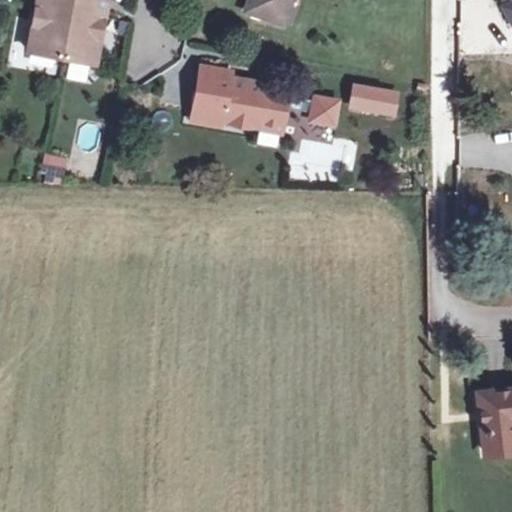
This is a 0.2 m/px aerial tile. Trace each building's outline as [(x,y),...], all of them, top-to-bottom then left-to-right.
[(33,0),(25,42),(91,55),(102,0),(33,0)] [(225,59),(195,54),(190,78),(187,78),(184,93),(189,94),(187,109),(215,114),(216,110),(252,116),(253,113),(275,117),(279,93),(281,83),(282,80),(259,76),(260,73),(223,66),(225,59)] [(66,80),(88,82),(89,64),(67,62),(66,80)] [(499,89),(498,63),(462,64),(463,91),(499,89)] [(281,83),(279,93),(306,98),(304,108),(327,113),(331,90),(309,86),(308,88),(281,83)] [(397,92),(352,84),(348,107),(392,115),(397,92)] [(253,113),(252,116),(274,121),(275,117),(253,113)] [(38,179),(59,185),(67,159),(45,153),(38,179)] [(511,408),(511,376),(472,381),(480,441),(511,437),(511,431),(509,409),(511,408)]
